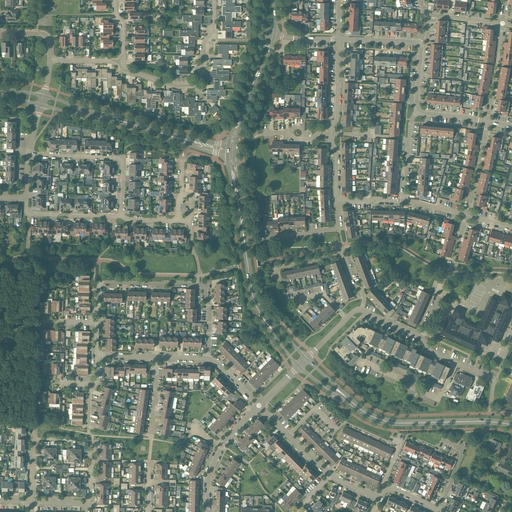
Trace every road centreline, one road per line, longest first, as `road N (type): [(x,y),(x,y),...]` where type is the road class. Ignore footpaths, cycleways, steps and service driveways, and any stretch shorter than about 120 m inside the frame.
road 1 (residential): [(207,358),(204,285),(97,283),(96,323)]
road 2 (tertiary): [(40,105),(227,155)]
road 3 (tertiary): [(228,146),(43,96)]
road 4 (tertiary): [(511,424),(391,422),(344,395)]
road 5 (residential): [(118,63),(195,85),(215,0)]
road 6 (residential): [(121,215),(120,160),(28,155)]
road 7 (residential): [(361,310),(363,296),(343,254),(276,268)]
road 8 (residential): [(359,361),(439,398),(455,362)]
road 9 (tertiary): [(236,151),(274,35)]
